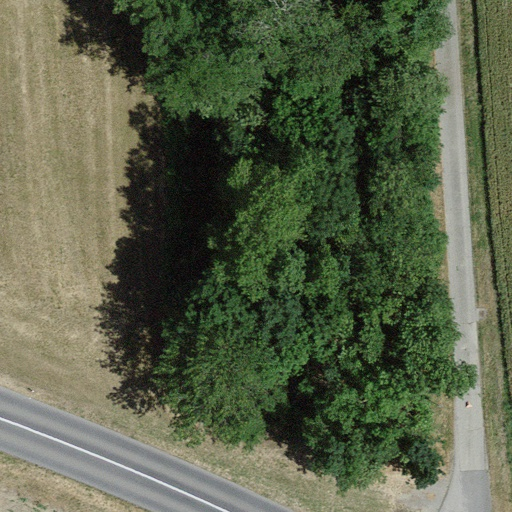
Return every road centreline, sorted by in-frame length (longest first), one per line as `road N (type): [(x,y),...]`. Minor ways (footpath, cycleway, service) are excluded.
road 1 (unclassified): [(384,0),(415,511)]
road 2 (tertiary): [(189,511),(0,433)]
